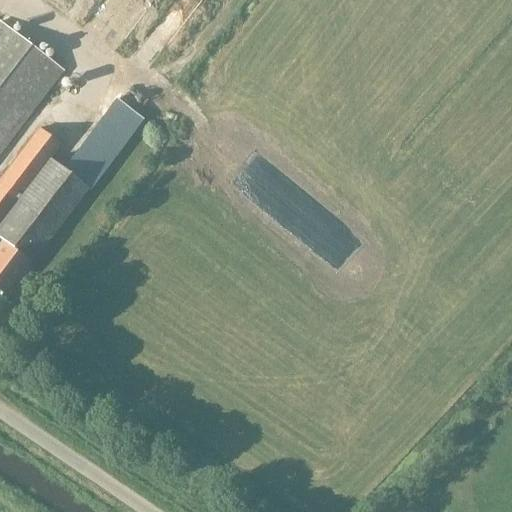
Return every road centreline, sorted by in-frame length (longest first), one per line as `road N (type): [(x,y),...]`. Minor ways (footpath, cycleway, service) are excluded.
road 1 (unclassified): [(148,511),(0,410)]
road 2 (track): [(388,511),(511,382)]
